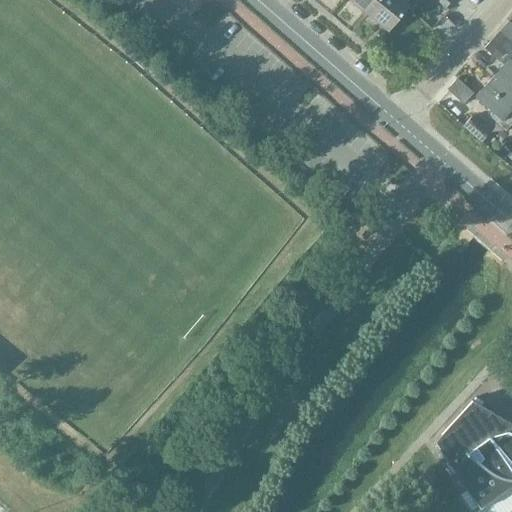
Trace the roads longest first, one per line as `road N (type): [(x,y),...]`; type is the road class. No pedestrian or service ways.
road 1 (tertiary): [(402,126),(256,0)]
road 2 (residential): [(402,126),(503,0)]
